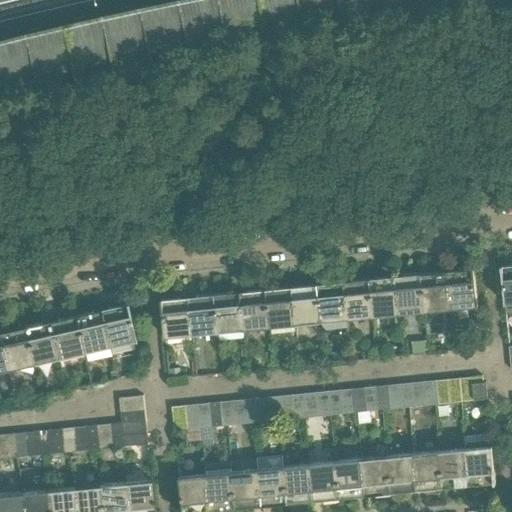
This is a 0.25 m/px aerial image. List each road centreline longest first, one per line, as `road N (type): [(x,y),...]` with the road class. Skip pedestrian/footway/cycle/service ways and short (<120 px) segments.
road 1 (residential): [(511,217),(82,262),(0,278)]
road 2 (motorway): [(0,46),(214,0)]
